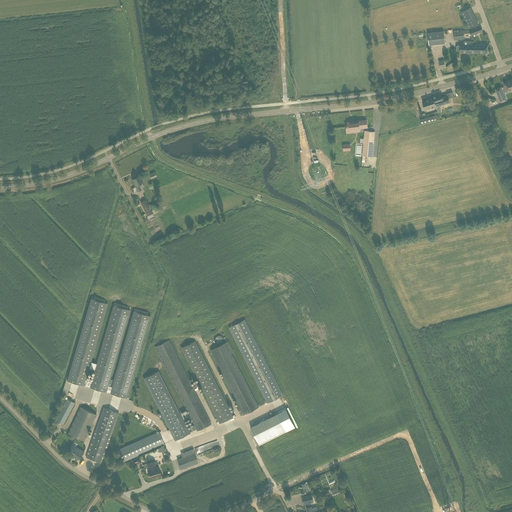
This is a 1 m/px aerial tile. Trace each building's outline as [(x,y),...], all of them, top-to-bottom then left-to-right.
[(470,7),(460,12),(468,29),(478,25),(470,7)] [(481,26),(469,31),(471,35),(482,31),(481,26)] [(464,39),(463,30),(453,32),(454,40),(464,39)] [(443,31),(427,33),(428,45),(445,43),(443,31)] [(473,53),(473,45),(471,44),(471,41),(467,41),(467,44),(464,44),(460,44),(460,45),(458,45),(456,46),(456,50),(458,51),(460,51),(460,52),(473,53)] [(473,45),(473,53),(487,53),(487,45),(473,45)] [(507,92),(511,89),(511,79),(503,83),(504,86),(501,87),(495,89),(500,102),(506,100),(503,93),(506,92),(507,92)] [(433,98),(436,106),(438,113),(441,112),(439,105),(438,103),(442,102),(443,104),(449,102),(447,96),(441,97),(440,94),(432,96),(433,98)] [(425,110),(436,106),(433,98),(422,102),(424,106),(425,110)] [(420,120),(421,124),(436,121),(435,116),(420,120)] [(346,126),(346,131),(346,132),(356,131),(355,128),(367,127),(367,120),(347,122),(347,126),(346,126)] [(365,162),(365,156),(372,157),(375,132),(364,131),(362,156),(362,162),(365,162)] [(141,190),(141,189),(144,187),(142,183),(139,176),(132,179),(138,192),(141,190)] [(153,213),(151,209),(154,207),(153,204),(149,206),(146,199),(140,202),(147,216),(153,213)] [(84,385),(90,387),(91,381),(85,379),(107,304),(104,303),(105,300),(95,297),(94,300),(91,299),(67,381),(84,386),(84,385)] [(90,362),(89,368),(95,370),(91,381),(90,387),(106,392),(110,393),(111,387),(108,386),(130,310),(127,309),(127,307),(117,304),(117,306),(113,305),(96,363),(90,362)] [(133,311),(111,387),(110,393),(126,398),(150,316),(147,315),(148,312),(137,310),(137,312),(133,311)] [(282,395),(244,320),(228,327),(266,402),(282,395)] [(158,371),(143,378),(174,441),(190,433),(189,433),(196,429),(197,431),(211,424),(200,402),(193,388),(200,385),(218,421),(219,423),(219,422),(220,423),(233,417),(230,412),(195,340),(181,347),(198,382),(192,385),(174,351),(169,340),(155,347),(160,358),(184,405),(187,411),(188,413),(194,425),(187,428),(158,371)] [(228,341),(225,343),(210,351),(242,414),(252,410),(257,407),(230,353),(234,351),(228,341)] [(73,405),(74,403),(67,399),(66,401),(57,417),(55,421),(62,425),(65,421),(73,405)] [(84,441),(86,437),(96,414),(81,407),(68,434),(84,441)] [(119,413),(115,411),(105,408),(103,407),(95,431),(88,453),(86,457),(101,463),(103,458),(110,437),(119,413)] [(286,409),(250,427),(259,445),(295,427),(286,409)] [(186,410),(180,413),(183,419),(189,416),(187,413),(188,413),(187,411),(186,411),(186,410)] [(121,452),(119,453),(122,462),(164,444),(159,432),(158,433),(120,449),(121,452)] [(216,448),(220,447),(218,441),(195,447),(197,454),(209,451),(208,449),(215,447),(216,448)] [(72,456),(78,459),(83,451),(76,447),(75,448),(71,446),(68,452),(73,455),(72,456)] [(198,463),(193,448),(180,453),(182,457),(177,459),(181,469),(198,463)] [(134,465),(141,462),(138,456),(131,459),(134,465)] [(154,462),(146,464),(148,469),(149,468),(149,469),(147,470),(148,474),(148,475),(150,479),(161,475),(158,467),(156,467),(154,462)] [(333,496),(340,493),(338,487),(331,490),(333,496)] [(313,502),(312,494),(301,496),(303,504),(313,502)]
